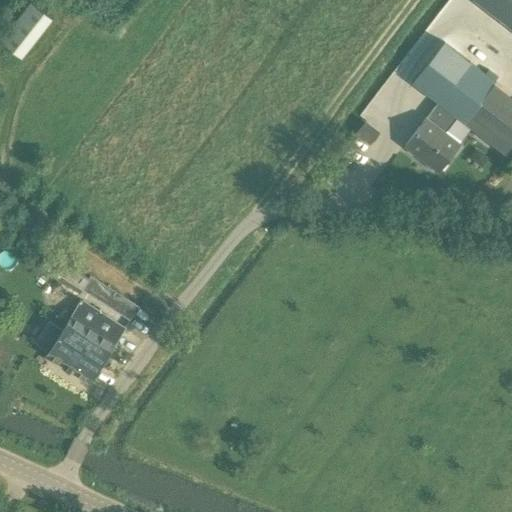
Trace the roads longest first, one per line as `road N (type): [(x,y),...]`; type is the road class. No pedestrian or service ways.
road 1 (track): [(257,214),(417,0)]
road 2 (tertiary): [(115,511),(0,459)]
